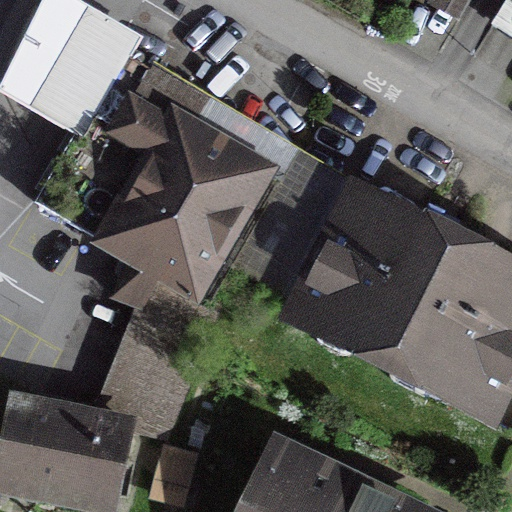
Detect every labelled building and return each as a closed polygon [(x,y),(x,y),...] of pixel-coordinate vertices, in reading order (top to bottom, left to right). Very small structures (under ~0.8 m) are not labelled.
[(119,48),(133,55),(142,39),(74,0),(54,0),(7,95),(78,136),(88,119),(80,115),(119,48)] [(433,0),(429,8),(452,21),(464,0),(433,0)] [(121,366),(181,390),(216,303),(211,302),(280,183),(191,131),(206,103),(151,70),(152,65),(133,55),(119,48),(80,115),(88,119),(78,136),(38,205),(131,259),(116,298),(143,308),(121,366)] [(510,432),(511,428),(511,269),(381,205),(317,337),(510,432)] [(121,366),(99,420),(13,403),(5,444),(0,443),(0,493),(3,482),(41,491),(39,496),(113,511),(129,429),(163,437),(181,390),(121,366)] [(194,458),(165,451),(153,496),(183,503),(194,458)] [(393,511),(294,464),(270,511),(393,511)]
